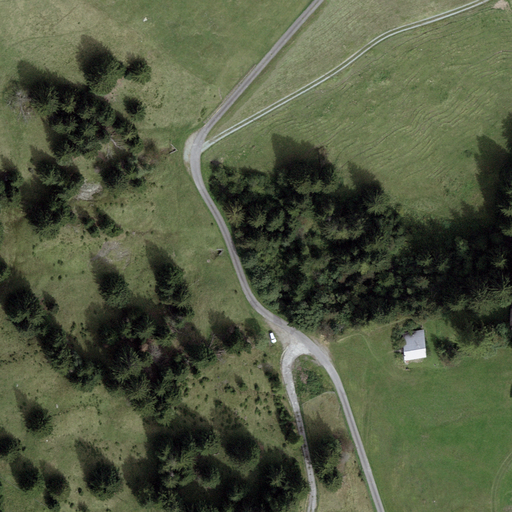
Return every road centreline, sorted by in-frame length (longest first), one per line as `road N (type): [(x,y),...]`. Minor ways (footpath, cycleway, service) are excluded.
road 1 (track): [(321,0),(198,148),(199,177),(259,309),(338,376),(382,511)]
road 2 (track): [(198,148),(391,35),(498,0)]
road 3 (track): [(315,511),(290,366),(302,339)]
